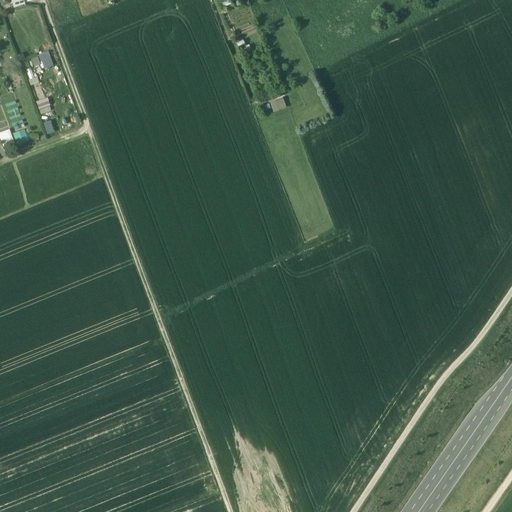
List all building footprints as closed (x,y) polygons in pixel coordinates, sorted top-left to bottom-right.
[(23,0),(11,0),(14,8),(25,5),(23,0)] [(44,69),(53,66),(48,51),(39,54),(44,69)] [(32,59),(35,66),(41,64),(38,56),(32,59)] [(274,111),(287,107),(283,97),(271,102),(274,111)] [(38,102),(41,113),(52,111),(49,100),(38,102)] [(9,128),(0,132),(0,137),(4,146),(15,142),(9,128)] [(25,130),(14,132),(17,143),(28,141),(25,130)]
